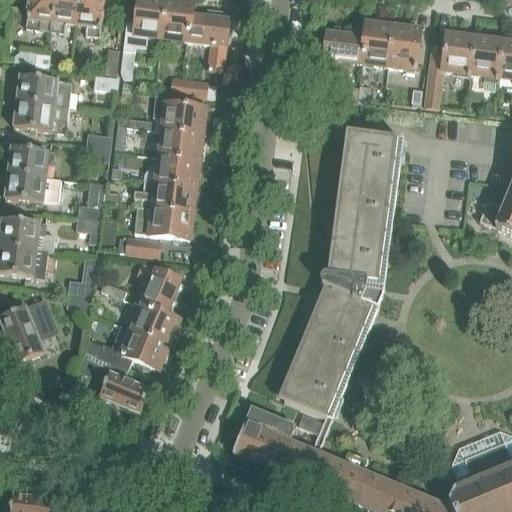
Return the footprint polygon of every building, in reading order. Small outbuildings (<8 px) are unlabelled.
[(30,0),(26,33),(51,36),(55,0),(30,0)] [(55,0),(51,36),(63,38),(64,28),(75,29),(78,0),(55,0)] [(78,0),(75,29),(87,30),(85,40),(99,41),(104,0),(78,0)] [(123,55),(121,76),(123,83),(132,84),(136,57),(137,50),(147,51),(148,41),(162,43),(167,3),(142,0),(140,0),(136,34),(126,33),(123,55)] [(193,6),(167,3),(162,43),(188,46),(191,21),(193,6)] [(191,21),(188,46),(213,49),(209,74),(222,76),(229,26),(221,25),(222,17),(208,15),(207,23),(191,21)] [(367,28),(365,43),(362,68),(389,71),(393,32),(367,28)] [(420,35),(393,32),(389,71),(404,73),(404,77),(415,78),(420,35)] [(335,90),(338,66),(362,68),(365,43),(328,38),(322,89),(335,90)] [(441,75),(470,79),(475,42),(446,38),(443,60),(432,58),(425,111),(437,113),(441,75)] [(470,79),(498,82),(503,45),(475,42),(470,79)] [(511,46),(503,45),(498,82),(511,84),(511,46)] [(35,69),(37,57),(21,55),(15,60),(14,66),(35,69)] [(37,57),(35,69),(38,73),(48,74),(50,58),(37,57)] [(108,57),(105,78),(116,79),(118,58),(108,57)] [(71,68),(70,76),(79,78),(80,70),(71,68)] [(17,106),(55,111),(68,113),(71,87),(20,81),(17,106)] [(93,94),(118,96),(119,87),(94,84),(93,94)] [(173,94),(172,98),(215,104),(217,90),(174,85),(174,90),(173,94)] [(359,93),(357,107),(367,108),(369,91),(359,90),(359,93)] [(357,107),(359,93),(339,91),(335,93),(334,93),(332,104),(357,107)] [(411,107),(421,109),(423,95),(413,94),(411,107)] [(159,135),(202,141),(205,114),(177,111),(177,103),(163,101),(155,100),(152,122),(155,123),(160,123),(159,135)] [(17,106),(14,132),(58,138),(65,138),(68,113),(55,111),(17,106)] [(487,107),(485,119),(493,120),(495,108),(487,107)] [(119,122),(118,130),(127,131),(153,135),(154,126),(119,122)] [(118,130),(115,156),(124,157),(127,131),(118,130)] [(159,135),(155,161),(199,167),(202,141),(159,135)] [(278,403),(284,406),(332,426),(334,420),(338,422),(345,405),(336,401),(372,312),(391,166),(405,167),(407,148),(403,148),(403,146),(346,138),(343,161),(342,165),(337,208),(336,213),(331,256),(328,281),(327,281),(326,281),(324,282),(323,282),(322,283),(322,284),(321,285),(321,286),(321,287),(321,288),(321,289),(322,290),(323,291),(324,292),(325,293),(278,403)] [(88,139),(86,151),(111,155),(113,143),(88,139)] [(85,164),(110,167),(111,155),(86,151),(85,164)] [(11,152),(8,178),(46,182),(47,169),(54,170),(56,158),(11,152)] [(145,179),(145,180),(144,186),(196,193),(199,167),(155,161),(154,175),(150,175),(149,175),(148,175),(147,176),(146,177),(145,179)] [(113,172),(112,182),(121,183),(122,173),(113,172)] [(8,178),(5,204),(58,210),(61,184),(46,182),(8,178)] [(142,205),(141,211),(193,218),(196,193),(144,186),(143,197),(135,196),(134,203),(142,205)] [(236,440),(231,451),(234,454),(233,457),(256,467),(258,472),(269,477),(274,474),(309,488),(309,492),(321,497),(324,494),(328,496),(329,501),(340,505),(343,503),(358,510),(358,511),(511,511),(511,192),(505,211),(489,204),(480,225),(511,238),(511,441),(502,437),(460,454),(452,472),(456,481),(461,479),(466,491),(453,497),(447,511),(364,477),(369,466),(348,457),(343,468),(289,446),(296,431),(251,413),(240,439),(236,440)] [(106,197),(105,207),(118,208),(119,199),(106,197)] [(77,223),(103,226),(104,214),(79,211),(77,223)] [(134,238),(136,238),(189,245),(193,218),(141,211),(137,211),(134,238)] [(100,250),(103,226),(77,223),(76,235),(90,237),(88,248),(100,250)] [(3,224),(0,245),(0,250),(37,255),(48,257),(53,257),(55,242),(46,241),(47,229),(3,224)] [(119,257),(158,262),(160,247),(120,243),(119,257)] [(48,257),(37,255),(0,250),(0,278),(45,284),(48,257)] [(70,286),(69,299),(93,302),(96,283),(98,263),(97,263),(86,261),(83,288),(70,286)] [(180,285),(144,271),(140,282),(152,288),(142,311),(179,326),(165,320),(172,304),(177,306),(184,289),(179,287),(180,285)] [(102,294),(113,299),(117,291),(105,286),(102,294)] [(128,295),(117,291),(113,299),(124,303),(128,295)] [(69,299),(67,312),(82,314),(81,323),(91,325),(93,302),(69,299)] [(45,305),(0,323),(0,324),(18,368),(44,358),(38,345),(58,337),(45,305)] [(134,307),(129,319),(137,323),(132,335),(169,351),(179,326),(142,311),(134,307)] [(103,349),(97,362),(128,375),(133,364),(159,375),(169,351),(132,335),(132,336),(120,331),(111,352),(103,349)] [(106,387),(100,402),(140,419),(150,395),(124,384),(128,375),(97,362),(86,357),(77,377),(78,377),(79,376),(106,387)] [(302,420),(298,430),(318,439),(323,428),(302,420)] [(62,511),(62,509),(52,507),(52,505),(13,500),(11,511),(10,511),(62,511)]
